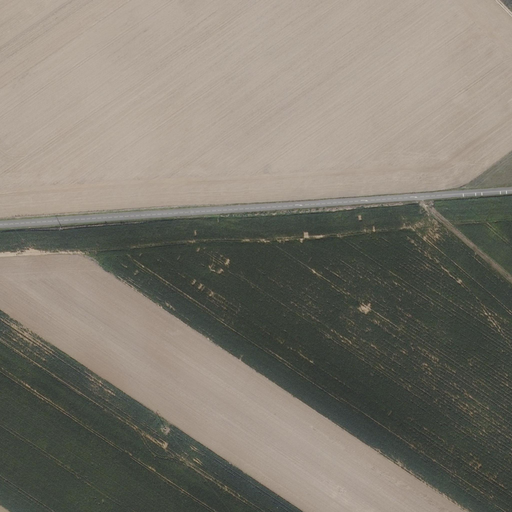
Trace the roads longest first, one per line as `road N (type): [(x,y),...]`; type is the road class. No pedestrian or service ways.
road 1 (tertiary): [(511,190),(0,224)]
road 2 (track): [(414,197),(511,281)]
